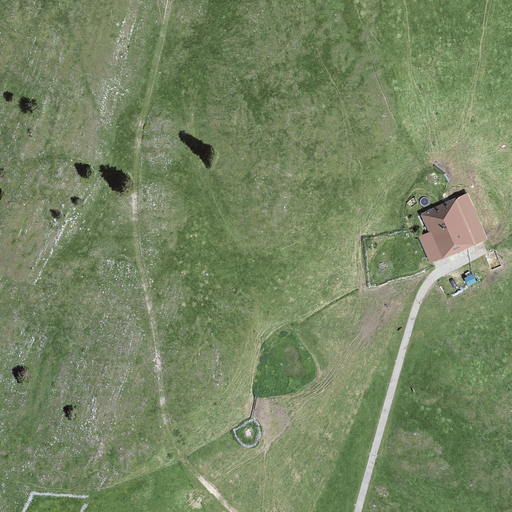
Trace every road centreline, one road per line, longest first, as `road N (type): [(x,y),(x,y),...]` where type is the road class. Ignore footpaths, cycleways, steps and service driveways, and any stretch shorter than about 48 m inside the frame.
road 1 (track): [(170,0),(134,214),(168,429),(231,511)]
road 2 (unclassified): [(357,511),(420,294),(434,275),(485,250)]
